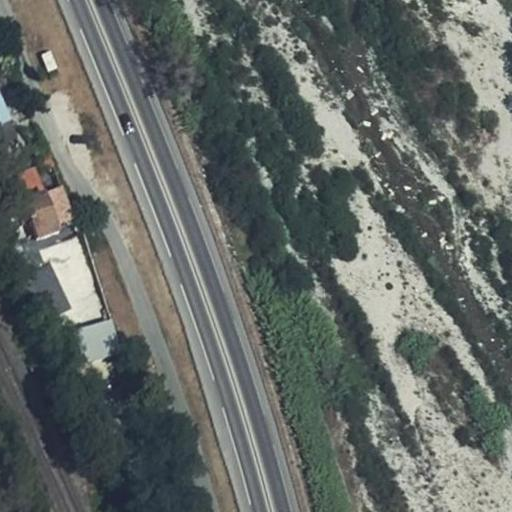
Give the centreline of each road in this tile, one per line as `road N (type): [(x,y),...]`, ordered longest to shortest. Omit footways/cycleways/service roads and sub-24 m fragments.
road 1 (primary): [(281,511),(193,233),(100,0)]
road 2 (primary): [(77,0),(174,240),(257,511)]
road 3 (unclassified): [(90,204),(113,231),(133,281),(207,511)]
road 4 (residential): [(0,1),(48,132),(90,204)]
